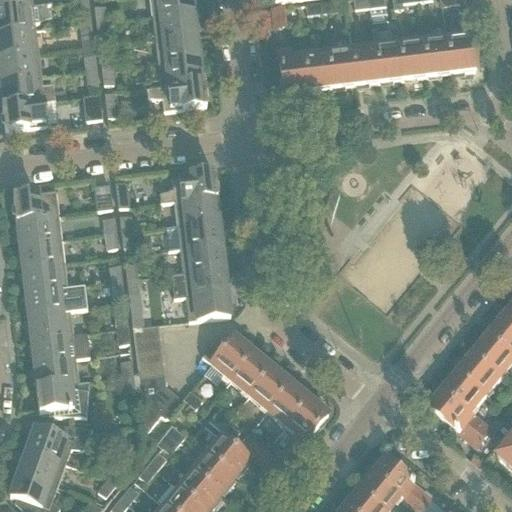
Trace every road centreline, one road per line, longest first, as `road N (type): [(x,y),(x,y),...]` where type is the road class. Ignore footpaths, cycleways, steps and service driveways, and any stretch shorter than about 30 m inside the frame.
road 1 (residential): [(375,412),(255,317),(243,140)]
road 2 (residential): [(494,117),(243,140)]
road 3 (residential): [(0,173),(243,140)]
road 4 (residential): [(375,412),(511,246)]
road 5 (residential): [(509,511),(375,412)]
road 6 (residential): [(243,140),(228,0)]
road 7 (residential): [(294,511),(375,412)]
road 8 (residential): [(495,0),(507,93),(494,117)]
